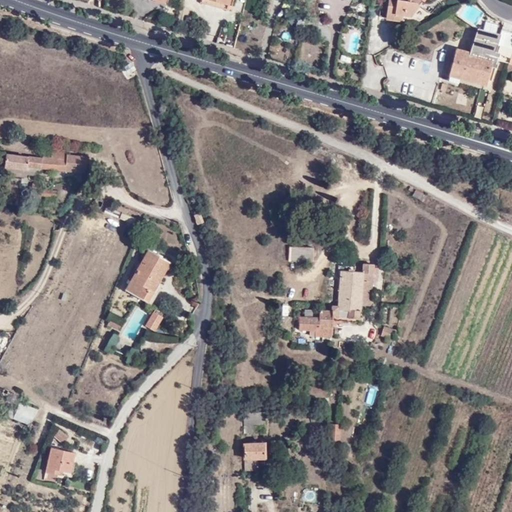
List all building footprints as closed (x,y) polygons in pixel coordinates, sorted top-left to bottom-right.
[(201,0),(201,2),(228,8),(230,0),(201,0)] [(380,19),(382,19),(387,20),(387,18),(389,0),(382,0),(381,13),(380,19)] [(389,0),(387,18),(420,24),(433,15),(440,5),(425,2),(427,0),(408,0),(408,3),(399,2),(398,0),(389,0)] [(304,18),(301,30),(314,34),(317,21),(304,18)] [(496,35),(474,29),(467,52),(456,49),(449,74),(460,77),(487,84),(494,58),(507,62),(507,59),(510,51),(493,46),(496,35)] [(511,43),(511,34),(498,30),(496,35),(493,46),(510,51),(511,43)] [(134,66),(130,64),(127,66),(126,66),(125,68),(128,73),(134,69),(134,66)] [(458,84),(460,77),(449,74),(447,81),(458,84)] [(84,173),(86,158),(65,155),(65,153),(51,152),(50,160),(40,159),(40,161),(5,157),(3,169),(26,171),(26,168),(84,173)] [(423,197),(425,193),(417,189),(415,194),(423,197)] [(318,245),(300,245),(299,258),(316,259),(318,245)] [(131,281),(151,292),(168,262),(147,250),(131,281)] [(378,281),(380,269),(375,269),(376,265),(366,264),(364,273),(342,271),(337,306),(332,305),(331,311),(321,309),(319,316),(311,315),(312,310),(305,309),(304,315),(299,315),(299,329),(311,329),(311,334),(329,336),(330,320),(345,322),(345,319),(357,320),(359,305),(369,306),(373,281),(378,281)] [(146,301),(151,292),(131,281),(126,290),(146,301)] [(162,319),(153,314),(146,327),(155,332),(162,319)] [(110,327),(117,328),(118,325),(109,319),(106,324),(110,327)] [(397,343),(399,334),(386,331),(385,340),(397,343)] [(114,354),(118,336),(110,335),(106,353),(114,354)] [(39,411),(20,403),(14,418),(32,426),(39,411)] [(265,425),(265,414),(247,413),(247,409),(242,410),(241,433),(261,433),(261,425),(265,425)] [(339,443),(340,424),(329,424),(328,442),(339,443)] [(69,437),(60,429),(60,428),(54,435),(63,444),(69,437)] [(262,460),(262,445),(242,445),(242,460),(255,459),(262,460)] [(74,454),(50,449),(46,475),(60,478),(61,472),(69,474),(74,454)] [(255,459),(242,460),(242,472),(255,472),(255,459)]
